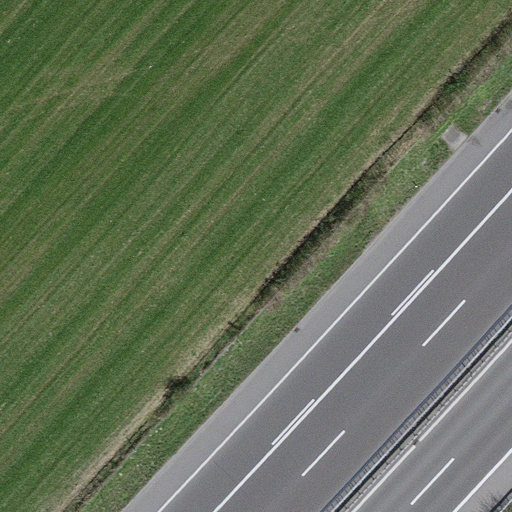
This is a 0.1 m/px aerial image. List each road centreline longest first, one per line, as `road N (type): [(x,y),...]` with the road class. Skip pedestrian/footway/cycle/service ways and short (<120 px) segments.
road 1 (motorway): [(511,246),(267,511)]
road 2 (motorway): [(410,511),(511,400)]
